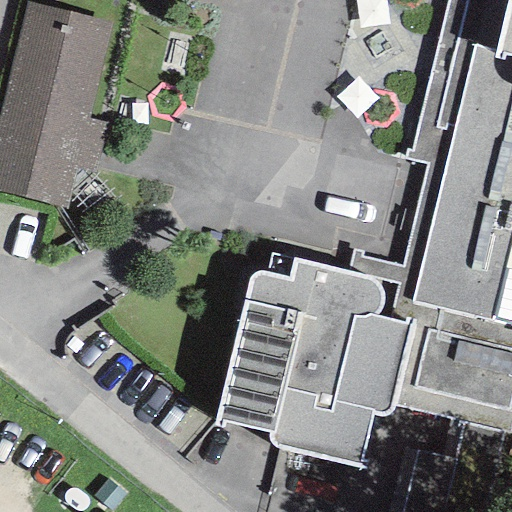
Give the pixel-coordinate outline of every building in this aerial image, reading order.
[(511,330),(509,330),(509,326),(411,302),(454,125),(444,123),(442,129),(434,128),(464,0),(446,0),(411,151),(404,150),(403,158),(426,164),(403,266),(360,258),(361,252),(353,249),(346,272),(370,278),(397,285),(388,322),(511,352),(511,330)] [(511,0),(464,0),(434,128),(442,129),(444,123),(454,125),(411,302),(509,326),(511,315),(511,0)] [(110,25),(25,4),(0,108),(0,192),(66,208),(75,169),(87,118),(110,25)] [(107,123),(87,118),(75,169),(95,174),(107,123)] [(346,272),(269,255),(265,272),(260,273),(253,274),(248,279),(243,301),(299,315),(269,435),(270,443),(276,447),(359,467),(370,413),(378,415),(385,414),(389,412),(392,406),(508,434),(511,412),(511,411),(507,410),(511,388),(511,352),(388,322),(371,318),(379,308),(381,303),(381,293),(378,285),(370,278),(346,272)] [(222,423),(269,435),(299,315),(243,301),(212,425),(221,427),(222,423)]
